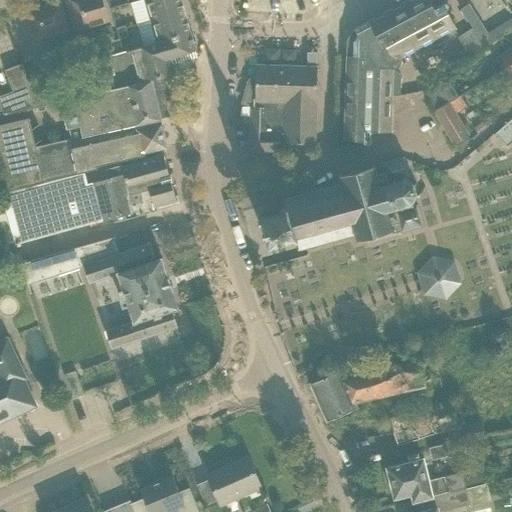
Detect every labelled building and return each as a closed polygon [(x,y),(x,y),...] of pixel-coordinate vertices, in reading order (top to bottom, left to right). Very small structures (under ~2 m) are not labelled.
[(65,0),(70,16),(74,32),(109,21),(105,6),(102,0),(65,0)] [(143,0),(150,21),(184,11),(180,0),(143,0)] [(400,96),(401,76),(399,74),(397,72),(393,70),(393,68),(395,68),(397,67),(399,66),(400,64),(400,63),(401,61),(400,59),(400,57),(456,28),(446,10),(447,9),(447,8),(448,8),(448,7),(448,6),(448,5),(448,4),(447,4),(446,3),(445,3),(444,2),(443,2),(442,3),(434,7),(429,0),(405,0),(352,28),(346,40),(343,141),(371,141),(371,131),(391,132),(392,95),(400,96)] [(65,23),(59,4),(26,13),(32,32),(34,39),(66,30),(65,23)] [(460,9),(464,15),(472,10),(468,4),(460,9)] [(467,21),(475,16),(472,10),(464,15),(467,21)] [(150,21),(156,43),(190,33),(184,11),(150,21)] [(475,16),(467,21),(471,27),(479,22),(475,16)] [(483,28),(479,22),(471,27),(475,33),(483,28)] [(498,27),(503,35),(510,31),(505,22),(498,27)] [(127,37),(124,26),(115,28),(119,40),(127,37)] [(455,54),(463,66),(487,51),(484,47),(479,39),(475,33),(471,27),(457,36),(464,48),(455,54)] [(496,39),(503,35),(498,27),(491,31),(496,39)] [(483,28),(475,33),(479,39),(487,34),(483,28)] [(491,31),(487,34),(479,39),(484,47),(496,39),(491,31)] [(118,54),(110,56),(108,56),(114,75),(107,77),(111,89),(151,80),(166,76),(174,73),(170,58),(195,51),(190,33),(156,43),(118,54)] [(76,65),(67,34),(46,40),(55,71),(76,65)] [(118,54),(114,40),(107,42),(110,56),(118,54)] [(511,49),(501,57),(507,67),(511,63),(511,49)] [(25,80),(21,64),(4,70),(12,92),(0,96),(0,110),(1,115),(31,107),(25,80)] [(249,150),(277,151),(277,143),(315,144),(317,67),(256,66),(256,77),(252,78),(250,80),(248,83),(242,103),(244,103),(244,102),(255,102),(255,108),(251,108),(249,150)] [(29,118),(0,124),(0,182),(2,192),(2,193),(1,193),(2,197),(84,172),(86,172),(96,170),(96,167),(136,158),(135,154),(166,147),(161,124),(146,127),(145,122),(160,119),(170,117),(165,97),(170,96),(166,76),(151,80),(111,89),(60,101),(66,128),(80,126),(82,136),(68,139),(35,146),(29,118)] [(45,104),(38,77),(25,80),(31,107),(45,104)] [(458,96),(446,78),(426,90),(425,90),(429,99),(434,111),(448,102),(458,96)] [(434,111),(453,144),(468,135),(455,115),(448,102),(434,111)] [(506,147),(511,142),(511,119),(495,134),(506,147)] [(84,172),(2,197),(7,218),(15,244),(97,222),(98,222),(123,216),(124,220),(157,211),(157,209),(179,202),(170,173),(169,174),(163,155),(158,157),(158,155),(141,159),(141,161),(122,167),(121,165),(105,169),(108,178),(87,184),(84,172)] [(336,242),(339,241),(338,238),(355,233),(357,238),(355,239),(355,241),(357,240),(358,242),(360,242),(360,240),(363,238),(369,237),(370,239),(381,236),(380,234),(389,232),(390,234),(400,231),(400,233),(423,226),(417,205),(413,206),(412,204),(416,196),(419,196),(419,194),(417,194),(414,186),(416,184),(414,183),(413,184),(405,180),(405,178),(409,177),(403,157),(339,175),(342,184),(323,189),(322,186),(302,192),(302,194),(285,199),(283,198),(281,200),(284,201),(285,205),(283,206),(284,207),(281,208),(279,210),(280,213),(265,217),(261,215),(259,219),(267,245),(271,247),(273,244),(293,237),(295,244),(296,243),(298,247),(296,249),(299,251),(300,249),(317,244),(318,246),(320,246),(320,243),(335,239),(336,242)] [(78,247),(20,263),(27,285),(84,266),(90,283),(118,273),(123,290),(118,292),(120,299),(123,307),(128,305),(134,321),(106,330),(112,348),(176,327),(171,310),(178,308),(170,283),(162,258),(155,260),(149,243),(130,249),(116,254),(110,238),(78,247)] [(0,423),(36,406),(24,380),(26,379),(7,338),(0,341),(0,423)] [(441,381),(435,356),(420,359),(381,368),(387,395),(423,386),(424,391),(427,391),(426,384),(441,381)] [(381,368),(342,377),(353,403),(387,395),(381,368)] [(64,375),(72,399),(83,395),(75,371),(64,375)] [(353,403),(342,377),(339,371),(328,376),(310,384),(326,421),(356,408),(353,403)] [(389,418),(397,445),(457,427),(449,400),(389,418)] [(480,422),(456,428),(461,446),(484,440),(480,422)] [(449,456),(446,444),(428,448),(431,460),(449,456)] [(208,474),(216,493),(221,504),(260,487),(246,457),(208,474)] [(412,493),(414,501),(432,497),(432,496),(464,489),(460,475),(428,483),(422,459),(387,468),(394,498),(412,493)] [(129,501),(133,511),(161,511),(176,506),(178,511),(199,511),(189,485),(178,489),(172,473),(139,486),(143,495),(131,500),(129,501)] [(432,497),(414,501),(416,511),(437,511),(467,504),(464,489),(432,496),(432,497)] [(90,511),(84,498),(54,511),(90,511)]
